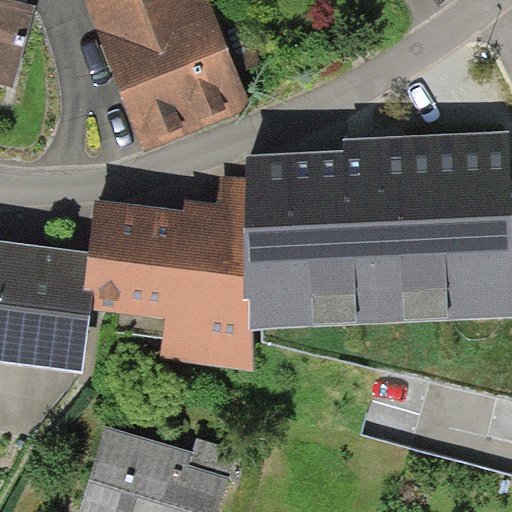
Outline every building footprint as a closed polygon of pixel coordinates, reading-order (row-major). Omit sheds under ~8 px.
[(87,0),(84,1),(145,153),(252,110),(240,80),(267,70),(242,5),(217,14),(211,0),(87,0)] [(426,0),(434,11),(447,0),(426,0)] [(35,12),(0,1),(0,86),(13,91),(35,12)] [(252,307),(254,339),(511,322),(511,199),(509,136),(344,145),(344,160),(236,164),(237,179),(246,306),(252,307)] [(246,306),(237,179),(217,179),(214,205),(183,202),(182,213),(99,204),(92,257),(87,296),(95,297),(93,315),(165,323),(161,360),(254,373),(254,339),(252,307),(246,306)] [(92,257),(0,244),(0,364),(84,377),(93,315),(95,297),(87,296),(92,257)] [(186,456),(107,432),(82,511),(219,511),(237,457),(191,442),(186,456)]
